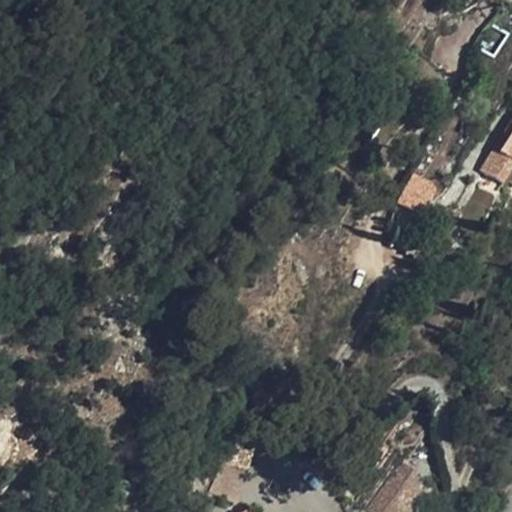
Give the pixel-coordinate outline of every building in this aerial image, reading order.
[(462,44),(442,33),(430,55),(451,66),(462,44)] [(511,133),(498,155),(511,163),(511,133)] [(511,170),(511,163),(498,155),(491,168),(507,177),(511,170)] [(435,187),(413,176),(398,203),(420,214),(435,187)] [(256,440),(231,433),(223,463),(247,470),(256,440)] [(412,471),(400,462),(364,511),(365,511),(408,511),(418,499),(416,485),(407,479),(412,471)] [(129,488),(126,486),(120,487),(118,488),(117,492),(118,496),(122,498),(126,497),(129,495),(130,491),(129,488)]
